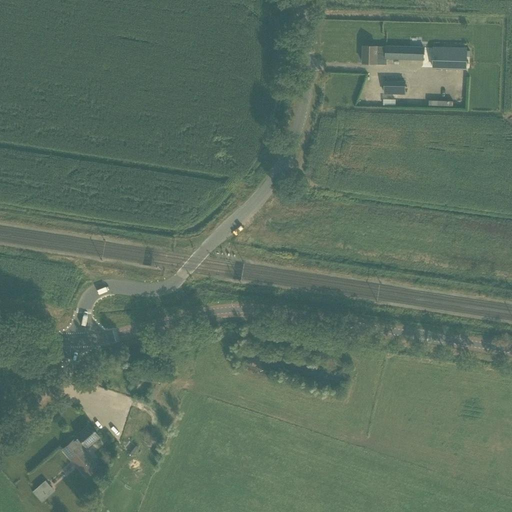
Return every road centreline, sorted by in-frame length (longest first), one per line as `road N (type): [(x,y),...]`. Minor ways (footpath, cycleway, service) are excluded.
road 1 (unclassified): [(78,338),(92,295),(173,284),(265,190),(301,108),(300,0)]
road 2 (tertiary): [(511,350),(236,309),(78,338)]
road 3 (unclassified): [(0,430),(61,377),(78,338)]
